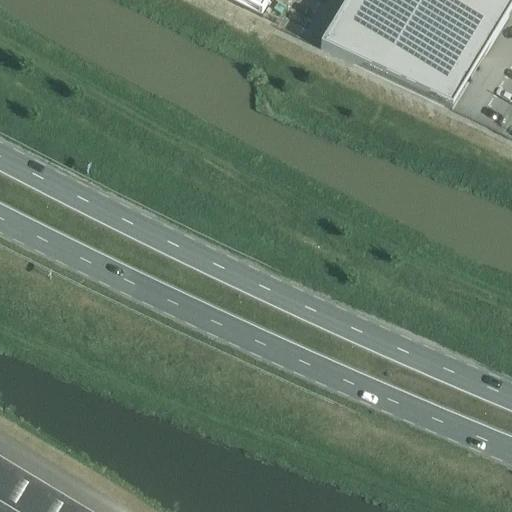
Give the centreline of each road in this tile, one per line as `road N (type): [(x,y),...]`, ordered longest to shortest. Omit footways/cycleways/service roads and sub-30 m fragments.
road 1 (primary): [(511,397),(226,270),(0,155)]
road 2 (primary): [(0,217),(323,373),(511,451)]
